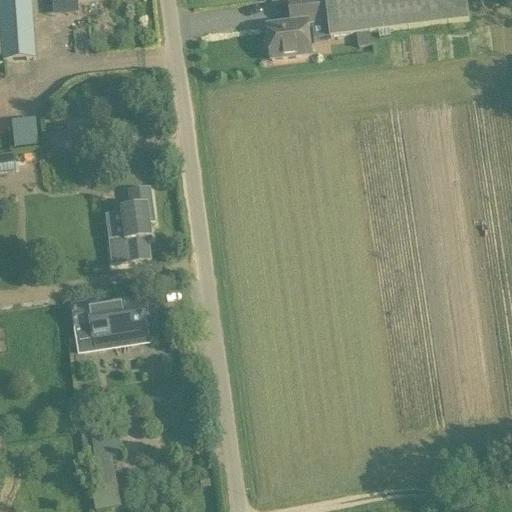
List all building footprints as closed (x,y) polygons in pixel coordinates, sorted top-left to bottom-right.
[(0,0),(0,24),(3,63),(37,61),(32,0),(0,0)] [(271,0),(272,4),(288,2),(291,27),(267,30),(270,62),(310,57),(306,26),(327,24),(329,39),(468,23),(465,0),(271,0)] [(368,36),(358,37),(359,49),(370,48),(368,36)] [(13,157),(0,158),(0,175),(15,174),(13,157)] [(126,242),(110,244),(113,265),(113,266),(149,262),(149,260),(149,261),(146,241),(151,240),(151,239),(150,239),(148,227),(147,217),(152,216),(149,194),(149,192),(129,195),(129,196),(130,196),(132,212),(122,213),(122,214),(126,242)] [(87,304),(71,307),(76,341),(90,338),(92,352),(147,343),(144,320),(148,319),(146,303),(141,304),(141,300),(89,309),(87,304)] [(113,462),(122,461),(116,424),(80,430),(90,490),(117,486),(113,462)]
